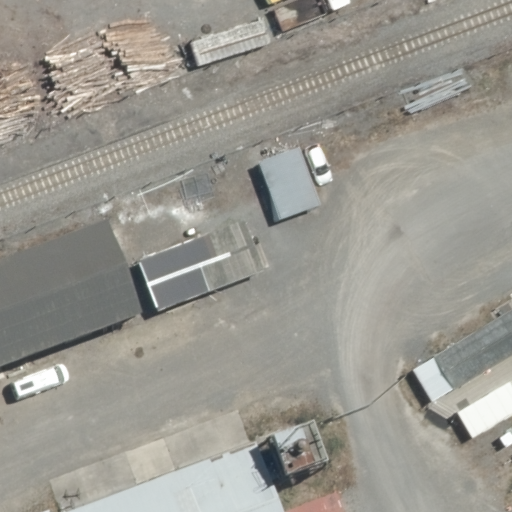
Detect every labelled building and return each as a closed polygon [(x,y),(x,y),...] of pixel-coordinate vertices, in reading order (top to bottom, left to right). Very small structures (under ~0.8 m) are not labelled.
[(319,209),(301,152),(255,166),(273,223),(319,209)] [(145,256),(165,309),(264,273),(244,220),(145,256)] [(0,370),(138,318),(104,230),(0,268),(0,370)] [(511,309),(436,355),(456,389),(511,355),(511,309)] [(277,511),(254,447),(73,511),(277,511)]
